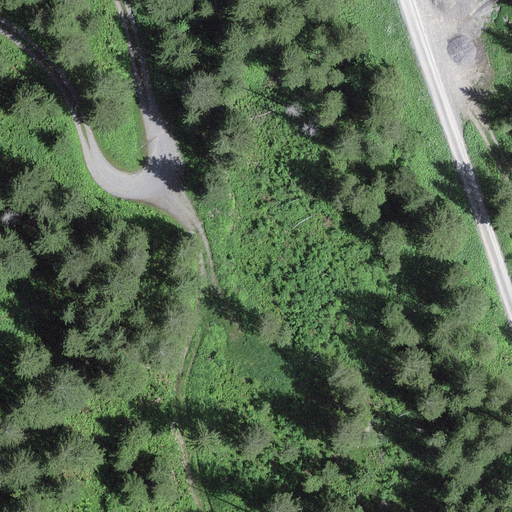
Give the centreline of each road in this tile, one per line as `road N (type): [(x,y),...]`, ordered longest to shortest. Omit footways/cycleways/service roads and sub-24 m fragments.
road 1 (track): [(119,0),(161,150),(163,175),(147,189),(101,168),(66,83),(0,24)]
road 2 (track): [(406,0),(511,304)]
road 3 (track): [(214,281),(182,374),(183,439),(203,511)]
road 4 (track): [(163,175),(191,220),(248,356)]
